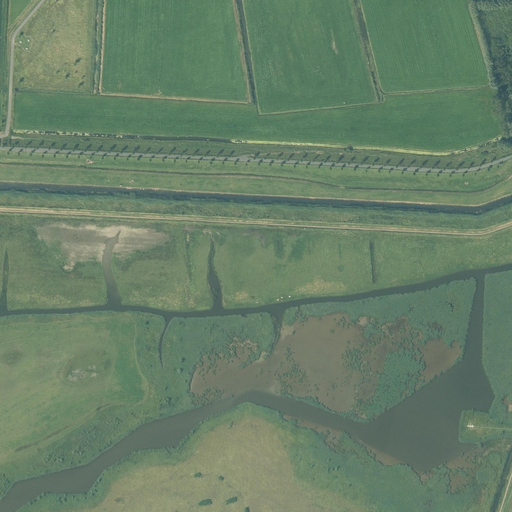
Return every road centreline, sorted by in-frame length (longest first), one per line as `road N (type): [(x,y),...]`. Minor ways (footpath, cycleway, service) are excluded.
road 1 (unclassified): [(0,148),(450,171),(511,156)]
road 2 (unknown): [(0,211),(472,235),(511,225)]
